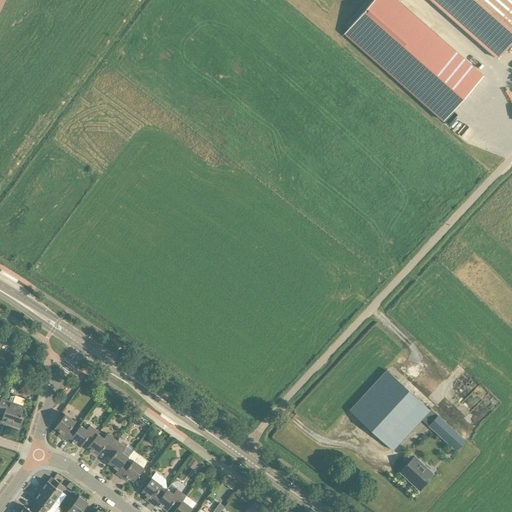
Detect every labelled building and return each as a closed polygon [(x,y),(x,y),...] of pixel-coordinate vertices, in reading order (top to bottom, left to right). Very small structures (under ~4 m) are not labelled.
[(443,120),(483,76),(399,0),(389,0),(354,39),(443,120)] [(498,60),(511,43),(511,0),(443,0),(438,7),(498,60)] [(387,371),(350,411),(392,450),(423,418),(430,424),(436,418),(429,411),(430,410),(387,371)] [(19,428),(24,416),(21,415),(24,407),(22,406),(25,399),(14,396),(12,403),(1,399),(0,400),(0,413),(3,414),(1,422),(19,428)] [(77,429),(80,425),(80,424),(77,429),(72,426),(75,422),(65,414),(54,429),(59,433),(58,435),(68,443),(69,440),(77,429)] [(97,435),(99,432),(90,425),(87,429),(80,425),(77,429),(69,440),(68,443),(70,440),(81,448),(86,441),(89,444),(90,443),(96,435),(97,435)] [(158,429),(153,425),(150,429),(155,433),(158,429)] [(107,453),(117,440),(107,433),(104,438),(98,434),(99,432),(97,435),(96,435),(90,443),(89,444),(90,444),(87,448),(98,456),(103,450),(107,453)] [(128,435),(124,432),(120,437),(125,440),(128,435)] [(125,461),(128,456),(122,452),(126,447),(117,440),(107,453),(111,456),(107,463),(117,471),(125,461)] [(117,471),(115,473),(126,481),(127,478),(133,482),(144,468),(148,461),(133,450),(128,456),(125,461),(117,471)] [(419,490),(426,483),(434,474),(415,456),(401,470),(405,474),(413,482),(412,483),(419,490)] [(198,463),(191,458),(186,465),(193,470),(198,463)] [(37,489),(54,502),(61,492),(65,487),(53,479),(51,477),(48,482),(48,481),(43,488),(40,486),(37,489)] [(163,494),(159,490),(162,486),(151,478),(141,492),(146,496),(144,499),(154,507),(156,504),(163,494)] [(39,511),(46,511),(54,502),(37,489),(35,491),(38,494),(34,500),(37,502),(33,507),(39,511)] [(181,502),(185,496),(176,489),(173,493),(167,489),(163,494),(156,504),(154,507),(157,504),(167,511),(171,506),(175,509),(172,511),(177,507),(181,502)] [(83,511),(82,511),(88,503),(79,496),(68,511),(69,511),(83,511)] [(192,511),(191,511),(193,508),(183,501),(186,496),(185,496),(181,502),(177,507),(172,511),(192,511)]
